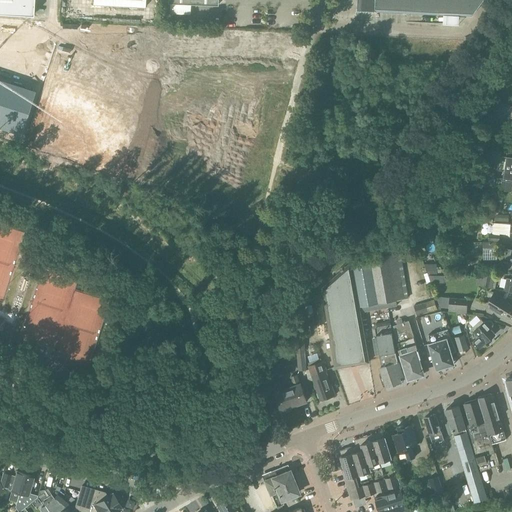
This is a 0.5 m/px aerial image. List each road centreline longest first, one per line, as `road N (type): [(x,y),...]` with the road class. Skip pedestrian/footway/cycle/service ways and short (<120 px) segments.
road 1 (tertiary): [(305,435),(457,384),(511,347)]
road 2 (unclassified): [(162,507),(116,482),(0,450)]
road 3 (tertiary): [(162,507),(305,435)]
road 4 (unknown): [(316,15),(452,35)]
